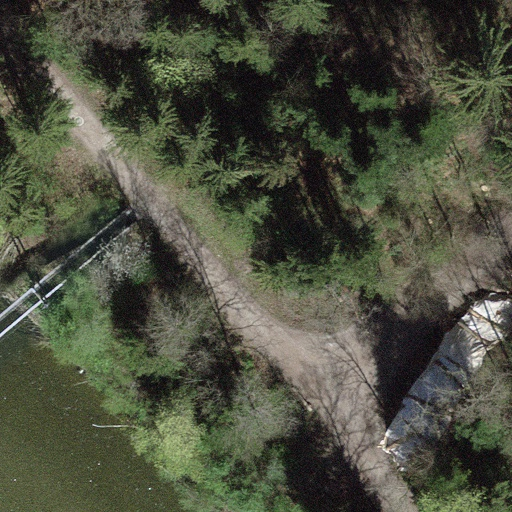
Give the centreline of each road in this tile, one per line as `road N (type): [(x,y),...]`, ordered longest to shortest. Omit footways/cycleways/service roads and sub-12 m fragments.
road 1 (track): [(154,196),(323,385)]
road 2 (track): [(0,6),(154,196)]
road 3 (track): [(323,385),(511,232)]
road 4 (track): [(323,385),(426,511)]
